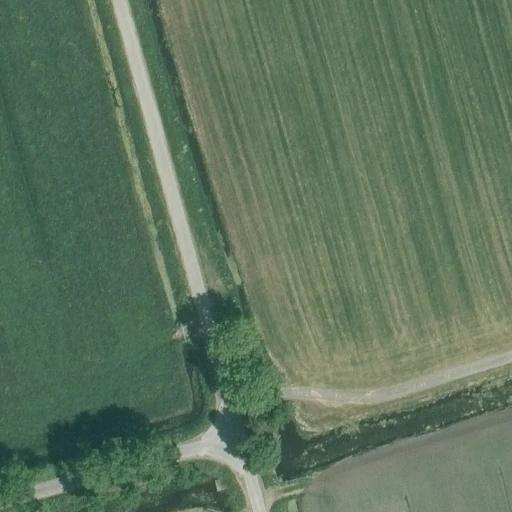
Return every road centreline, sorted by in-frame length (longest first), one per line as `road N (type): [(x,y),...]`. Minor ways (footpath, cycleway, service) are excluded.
road 1 (unclassified): [(216,445),(227,402),(118,0)]
road 2 (unclassified): [(0,502),(216,445)]
